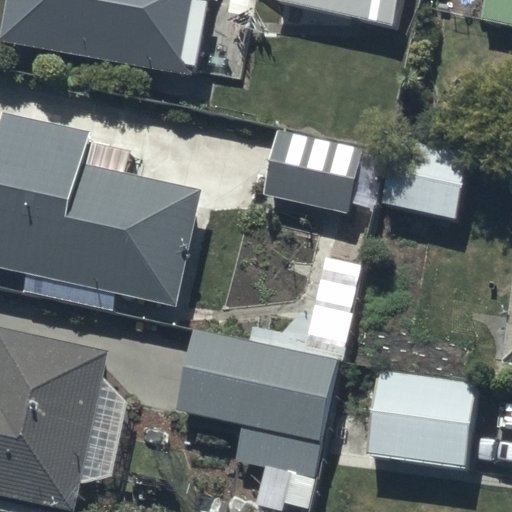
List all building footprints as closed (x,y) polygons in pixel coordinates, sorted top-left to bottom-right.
[(11,0),(6,38),(197,70),(203,35),(249,43),(255,0),(11,0)] [(406,0),(298,0),(402,23),(406,0)] [(511,0),(487,0),(485,14),(511,19),(511,0)] [(97,127),(9,108),(0,149),(0,262),(33,269),(29,288),(117,307),(121,290),(181,303),(207,183),(153,171),(158,150),(95,136),(97,127)] [(366,145),(281,126),(266,190),(351,210),(366,145)] [(471,148),(398,134),(385,200),(458,214),(471,148)] [(113,348),(0,321),(0,489),(76,507),(113,348)] [(343,355),(198,326),(182,406),(248,419),(240,457),(319,473),(343,355)] [(480,379),(383,367),(372,452),(482,465),(486,433),(473,432),(480,379)]
